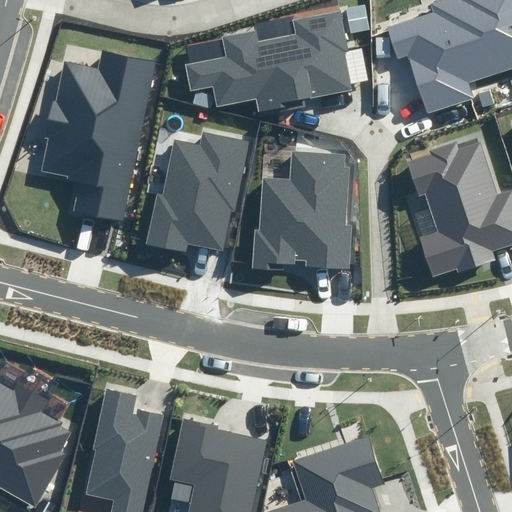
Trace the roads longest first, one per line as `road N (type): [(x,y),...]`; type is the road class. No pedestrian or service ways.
road 1 (residential): [(0,276),(268,341),(427,344)]
road 2 (residential): [(427,344),(481,511)]
road 3 (residential): [(96,0),(165,17),(219,0)]
